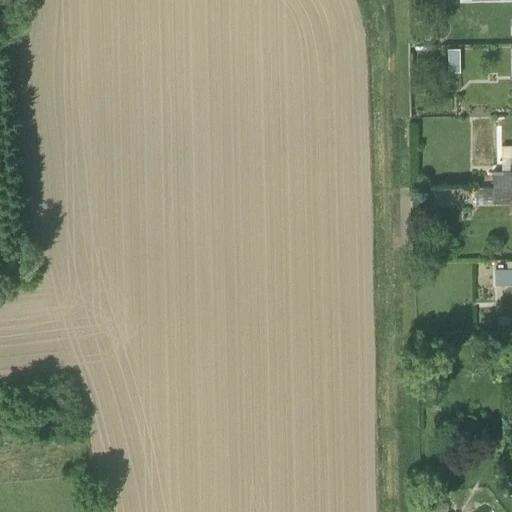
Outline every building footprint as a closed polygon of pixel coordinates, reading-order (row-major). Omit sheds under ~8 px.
[(457,49),(448,49),(448,72),(458,72),(457,49)] [(511,170),(491,171),(492,187),(511,186),(511,170)] [(511,186),(473,187),(474,204),(511,202),(511,186)] [(493,269),(494,285),(511,284),(511,261),(506,262),(506,268),(493,269)] [(60,391),(44,392),(44,402),(61,401),(60,391)]
